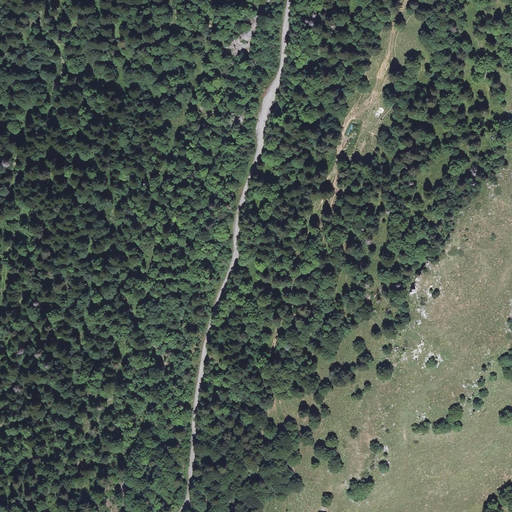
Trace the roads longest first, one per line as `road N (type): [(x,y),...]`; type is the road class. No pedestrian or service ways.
road 1 (unclassified): [(288,0),(278,73),(203,351),(180,511)]
road 2 (track): [(393,511),(404,483),(404,414),(452,366),(511,255)]
